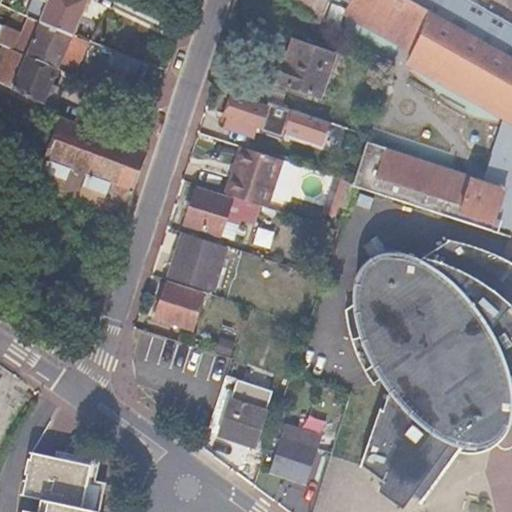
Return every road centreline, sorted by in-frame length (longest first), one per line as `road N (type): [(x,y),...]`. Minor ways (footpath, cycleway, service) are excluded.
road 1 (residential): [(80,392),(100,359),(215,0)]
road 2 (unknown): [(59,379),(0,501)]
road 3 (tertiary): [(192,465),(113,404),(80,392)]
road 4 (tertiary): [(80,392),(143,455),(165,495)]
